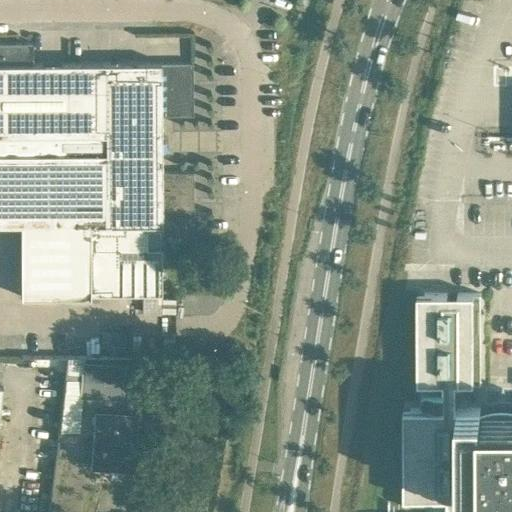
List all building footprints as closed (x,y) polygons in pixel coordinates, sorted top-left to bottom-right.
[(32,41),(0,41),(0,61),(32,61),(32,41)] [(0,129),(79,128),(79,61),(32,61),(0,61),(0,129)] [(79,61),(79,128),(107,128),(107,102),(107,61),(79,61)] [(107,61),(107,102),(161,102),(161,114),(192,114),(192,62),(160,62),(160,61),(107,61)] [(0,222),(21,223),(21,295),(89,295),(89,294),(127,294),(127,185),(147,185),(147,171),(161,171),(161,114),(161,102),(107,102),(107,128),(79,128),(0,129),(0,222)] [(161,171),(147,171),(147,185),(127,185),(127,294),(161,294),(161,247),(161,223),(161,222),(193,222),(193,171),(161,171)] [(484,406),(481,408),(456,408),(456,381),(482,381),(481,293),(418,293),(418,382),(443,381),(443,388),(428,388),(427,388),(426,388),(425,389),(424,390),(423,391),(422,392),(422,393),(421,394),(421,395),(421,396),(422,397),(422,399),(423,400),(424,401),(425,401),(427,402),(428,402),(443,402),(443,408),(404,408),(404,497),(447,497),(447,503),(433,503),(431,503),(430,504),(428,504),(428,505),(427,506),(426,507),(426,508),(426,509),(426,510),(426,511),(425,511),(460,511),(460,497),(511,496),(511,403),(510,403),(506,402),(502,402),(498,403),(495,403),(491,404),(488,405),(484,406)] [(68,356),(59,430),(80,432),(82,397),(123,400),(125,364),(84,362),(84,357),(68,356)] [(96,412),(95,430),(92,467),(132,470),(133,454),(148,455),(151,401),(132,400),(131,415),(96,412)] [(0,412),(0,456),(10,458),(16,414),(0,412)] [(16,414),(10,458),(30,461),(35,417),(16,414)] [(0,456),(0,493),(5,494),(10,458),(0,456)] [(10,458),(5,494),(25,496),(30,461),(10,458)]
